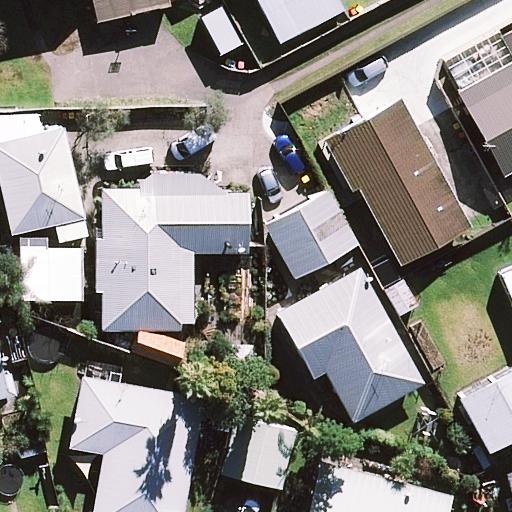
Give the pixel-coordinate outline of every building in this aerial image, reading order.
[(88,0),(96,28),(173,9),(170,0),(88,0)] [(338,0),(253,0),(280,50),(347,15),(338,0)] [(511,70),(457,101),(502,182),(511,176),(511,32),(500,38),(511,59),(511,70)] [(90,243),(63,131),(0,145),(0,178),(14,238),(55,229),(60,250),(90,243)] [(366,203),(401,267),(468,230),(433,167),(366,203)] [(102,193),(102,335),(181,335),(181,328),(214,328),(214,304),(194,304),(194,259),(249,259),(248,246),(248,192),(102,193)] [(360,250),(329,195),(265,230),(296,285),(360,250)] [(426,389),(360,270),(275,317),(311,383),(323,377),(353,430),(426,389)] [(0,403),(17,399),(12,379),(5,381),(0,363),(0,403)] [(511,372),(457,402),(487,457),(511,443),(511,372)] [(184,511),(204,401),(80,379),(67,454),(99,460),(89,511),(184,511)] [(283,493),(299,431),(238,417),(223,478),(283,493)] [(306,511),(449,511),(452,500),(319,465),(306,511)]
